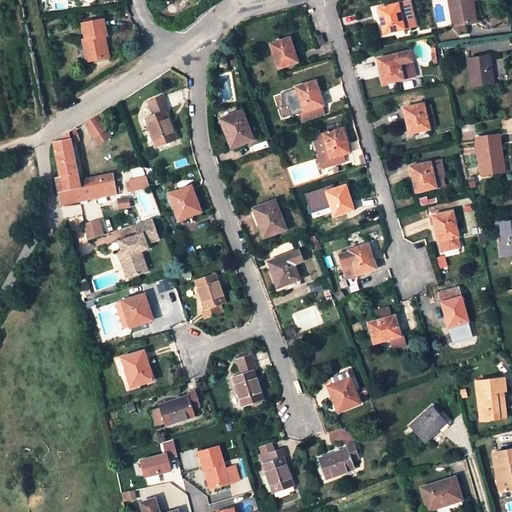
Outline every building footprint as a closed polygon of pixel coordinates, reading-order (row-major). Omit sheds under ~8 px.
[(15,0),(39,117),(44,116),(20,0),(15,0)] [(477,23),(473,0),(450,0),(455,27),(477,23)] [(410,1),(378,8),(384,34),(417,26),(410,1)] [(92,60),(105,58),(100,37),(105,36),(106,36),(103,20),(82,24),(85,39),(83,40),(87,61),(92,60)] [(100,37),(105,58),(109,57),(105,36),(100,37)] [(290,38),(270,44),(278,68),(298,62),(290,38)] [(409,52),(377,59),(383,84),(415,76),(409,52)] [(491,57),(469,60),(472,87),(495,84),(491,57)] [(296,88),(305,112),(324,106),(316,81),(296,88)] [(161,97),(149,102),(154,116),(145,119),(156,149),(176,141),(165,111),(166,110),(161,97)] [(424,104),(404,109),(410,134),(430,129),(429,128),(436,127),(431,105),(424,106),(424,104)] [(97,116),(103,126),(121,114),(115,105),(104,112),(97,116)] [(324,106),(305,112),(303,113),(306,121),(327,114),(324,106)] [(242,111),(222,119),(229,137),(227,138),(232,148),(253,139),(242,111)] [(106,131),(103,126),(97,116),(85,123),(84,124),(99,146),(111,140),(106,131)] [(315,142),(319,158),(329,155),(330,159),(342,156),(350,153),(343,129),(323,134),(324,139),(315,142)] [(55,178),(59,193),(80,188),(79,181),(69,133),(58,140),(58,142),(53,143),(60,177),(55,178)] [(483,175),(501,174),(499,158),(504,157),(502,135),(479,137),(483,175)] [(343,161),(342,156),(330,159),(329,155),(319,158),(322,167),(343,161)] [(442,160),(431,163),(435,180),(446,177),(442,160)] [(431,163),(410,168),(416,192),(437,187),(435,180),(431,163)] [(133,191),(147,185),(140,169),(126,175),(133,191)] [(66,204),(117,194),(116,190),(113,175),(79,181),(80,188),(59,193),(61,205),(66,204)] [(345,186),(326,193),(334,217),(346,213),(354,210),(345,186)] [(192,187),(170,195),(180,220),(200,212),(194,197),(196,196),(192,187)] [(131,198),(119,199),(120,209),(132,207),(131,198)] [(274,202),(255,209),(262,227),(260,228),(264,238),(285,230),(274,202)] [(62,206),(63,217),(82,215),(81,204),(62,206)] [(453,212),(432,216),(438,241),(459,236),(453,212)] [(334,217),(330,219),(332,225),(348,219),(346,213),(334,217)] [(99,220),(84,225),(88,240),(102,236),(99,220)] [(158,240),(152,220),(134,226),(138,236),(116,243),(127,278),(147,272),(141,252),(147,250),(146,244),(158,240)] [(503,256),(511,255),(511,222),(501,224),(504,244),(501,244),(503,256)] [(459,236),(438,241),(440,251),(461,246),(459,236)] [(318,241),(311,243),(314,252),(321,250),(318,241)] [(368,244),(348,251),(353,263),(360,284),(372,279),(369,271),(376,269),(368,244)] [(443,257),(459,253),(458,249),(442,252),(443,257)] [(353,263),(348,251),(337,255),(341,267),(353,263)] [(297,252),(289,255),(293,265),(297,264),(301,262),(297,252)] [(289,255),(268,263),(271,274),(273,273),(278,288),(303,278),(297,264),(293,265),(289,255)] [(215,274),(195,281),(205,311),(202,312),(205,320),(220,315),(217,306),(225,304),(215,274)] [(448,327),(467,322),(459,289),(440,293),(448,327)] [(143,294),(121,301),(128,326),(149,320),(144,305),(146,305),(143,294)] [(378,310),(381,320),(393,317),(390,306),(378,310)] [(381,320),(369,324),(375,343),(390,339),(393,349),(405,345),(402,335),(400,336),(395,316),(393,317),(381,320)] [(145,351),(124,357),(130,375),(128,376),(132,387),(154,381),(145,351)] [(251,356),(236,362),(241,376),(234,379),(244,408),(264,401),(254,372),(257,370),(251,356)] [(480,421),(499,418),(496,392),(503,391),(505,391),(504,377),(476,381),(480,421)] [(350,379),(330,387),(336,401),(334,402),(338,412),(360,403),(350,379)] [(190,397),(160,406),(168,428),(197,418),(194,409),(201,407),(196,391),(189,394),(190,397)] [(506,417),(503,391),(496,392),(499,418),(506,417)] [(410,427),(424,443),(447,422),(434,407),(410,427)] [(177,456),(173,441),(163,444),(166,454),(140,460),(145,477),(170,471),(167,459),(177,456)] [(348,449),(318,459),(325,480),(355,469),(352,462),(359,459),(354,443),(347,446),(348,449)] [(204,468),(205,468),(209,467),(215,487),(239,479),(235,466),(226,468),(220,447),(200,452),(204,468)] [(284,447),(262,455),(265,462),(263,462),(274,493),(294,486),(284,456),(287,455),(284,447)] [(499,493),(511,489),(511,449),(493,453),(499,493)] [(209,467),(205,468),(211,488),(215,487),(209,467)] [(455,479),(422,489),(428,511),(444,511),(463,506),(455,479)] [(176,511),(175,511),(173,511),(173,509),(165,511),(156,511),(153,500),(137,504),(139,511),(176,511)]
